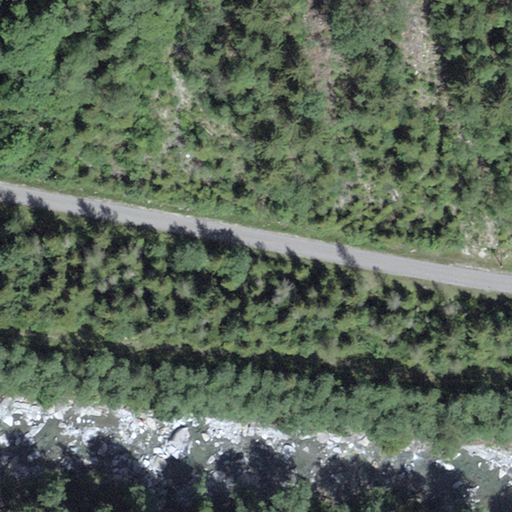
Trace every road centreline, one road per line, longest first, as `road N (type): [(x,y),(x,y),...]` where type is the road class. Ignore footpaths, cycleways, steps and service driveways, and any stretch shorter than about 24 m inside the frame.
road 1 (unclassified): [(511,285),(0,190)]
road 2 (track): [(511,378),(0,330)]
